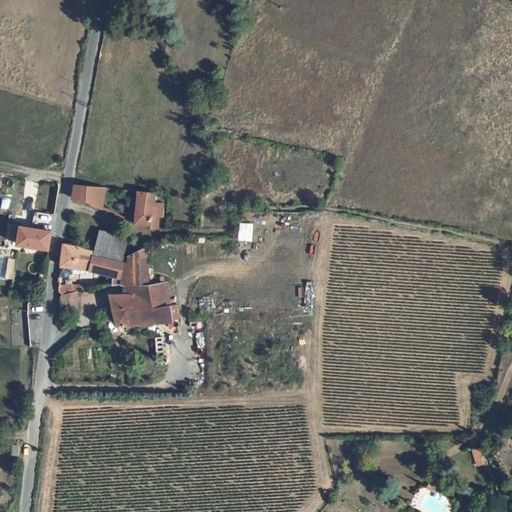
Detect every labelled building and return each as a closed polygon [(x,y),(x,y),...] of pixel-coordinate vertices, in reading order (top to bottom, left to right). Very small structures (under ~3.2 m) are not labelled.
[(88,199),(91,181),(77,179),(74,195),(88,199)] [(95,205),(101,207),(105,183),(91,181),(88,199),(90,201),(95,205)] [(161,204),(153,203),(153,190),(138,188),(133,221),(148,224),(148,227),(155,227),(155,218),(161,218),(161,204)] [(32,222),(49,222),(49,212),(32,211),(32,222)] [(49,248),(52,229),(21,224),(18,244),(49,248)] [(122,231),(93,227),(90,245),(90,252),(115,255),(118,255),(122,231)] [(115,255),(90,252),(90,245),(62,238),(60,267),(65,267),(66,262),(107,268),(106,280),(115,279),(115,270),(115,255)] [(115,255),(115,270),(124,270),(130,270),(131,278),(149,279),(144,246),(126,252),(126,256),(118,255),(115,255)] [(130,270),(124,270),(124,291),(148,291),(149,279),(131,278),(130,270)] [(149,279),(148,291),(124,291),(109,291),(111,326),(153,323),(151,303),(167,303),(166,280),(149,279)] [(61,290),(73,287),(73,281),(59,280),(58,290),(61,290)] [(59,309),(74,311),(77,287),(73,287),(61,290),(59,309)] [(478,463),(471,448),(464,451),(471,466),(478,463)] [(424,487),(434,492),(437,485),(428,480),(424,487)]
